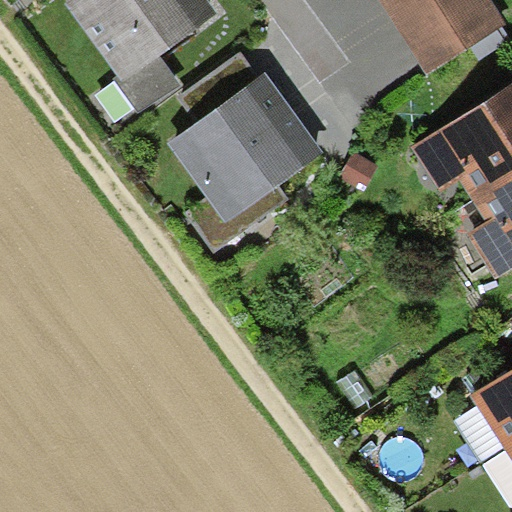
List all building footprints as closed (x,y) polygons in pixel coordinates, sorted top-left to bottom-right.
[(60,0),(55,3),(133,122),(173,96),(145,54),(202,17),(191,0),(60,0)] [(477,0),(364,0),(415,76),(494,24),(477,0)] [(248,75),(158,145),(201,200),(175,221),(204,258),(281,198),(268,182),(308,150),(248,75)] [(511,81),(399,150),(427,196),(448,183),(461,204),(511,173),(511,81)] [(511,173),(461,204),(475,227),(455,239),(481,281),(511,262),(511,173)] [(493,452),(511,440),(511,370),(461,402),(493,452)] [(511,440),(493,452),(511,482),(511,440)]
